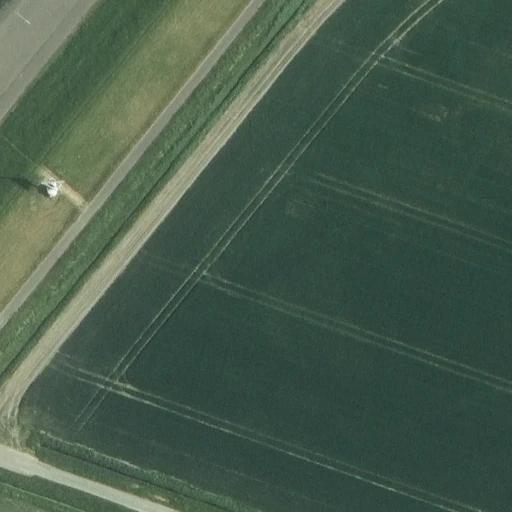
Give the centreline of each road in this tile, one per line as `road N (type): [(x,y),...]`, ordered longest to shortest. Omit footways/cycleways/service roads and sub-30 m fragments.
road 1 (unclassified): [(0,322),(264,0)]
road 2 (unclassified): [(156,511),(0,455)]
